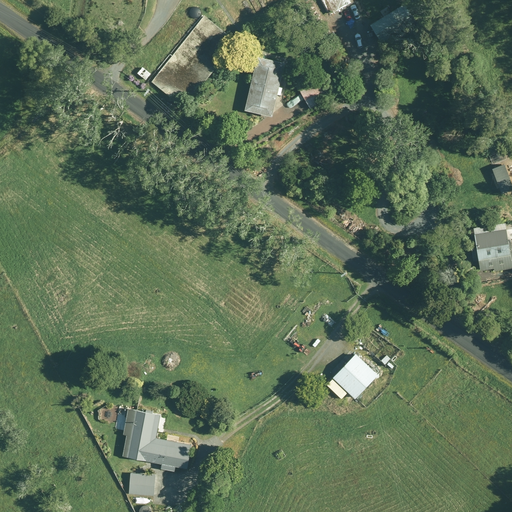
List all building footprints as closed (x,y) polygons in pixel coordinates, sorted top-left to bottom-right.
[(351,4),(349,0),(323,0),(331,15),(351,4)] [(239,43),(205,16),(153,82),(187,109),(239,43)] [(377,20),(368,26),(377,39),(386,33),(377,20)] [(288,63),(260,55),(245,111),(272,118),(278,95),(280,95),(288,63)] [(327,101),(318,83),(303,91),(303,97),(310,110),(327,101)] [(511,263),(508,231),(478,234),(480,249),(476,249),(479,272),(494,270),(494,272),(511,269),(511,263)] [(378,375),(356,355),(333,379),(356,399),(378,375)] [(159,415),(131,410),(123,457),(162,464),(161,469),(175,471),(176,467),(187,469),(192,444),(155,438),(159,415)] [(155,476),(131,474),(129,494),(154,495),(155,476)]
